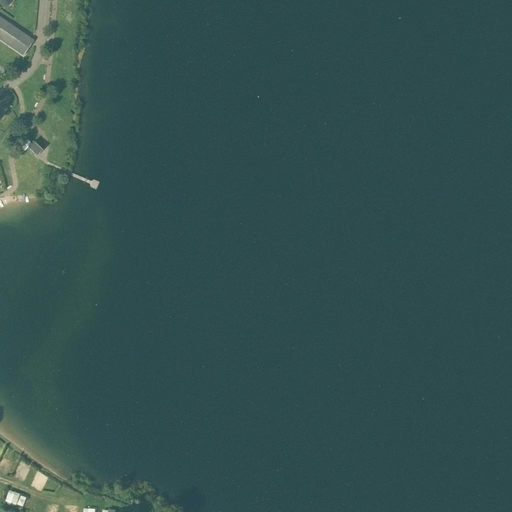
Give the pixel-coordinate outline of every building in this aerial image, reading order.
[(34,42),(0,17),(0,39),(24,56),(34,42)] [(1,96),(4,102),(10,99),(7,93),(1,96)] [(0,120),(2,123),(12,117),(10,113),(0,119),(0,120)] [(43,151),(35,143),(36,142),(35,142),(27,151),(28,151),(29,149),(37,157),(43,151)] [(0,472),(5,475),(12,461),(2,456),(0,459),(0,472)] [(22,483),(29,469),(18,464),(11,478),(22,483)] [(41,491),(47,476),(36,471),(30,486),(41,491)] [(5,501),(16,504),(19,493),(8,490),(5,501)] [(17,504),(22,506),(26,497),(20,495),(17,504)] [(47,502),(43,511),(55,511),(58,505),(47,502)]
